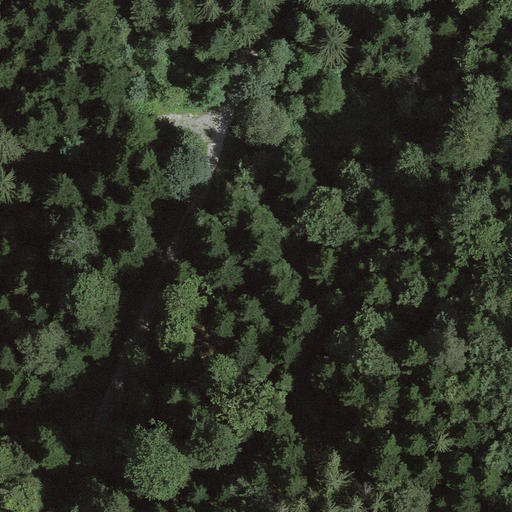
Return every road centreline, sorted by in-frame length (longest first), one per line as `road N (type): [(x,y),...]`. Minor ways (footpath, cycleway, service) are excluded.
road 1 (track): [(58,511),(185,251),(224,126),(284,0)]
road 2 (track): [(224,126),(141,125),(0,172)]
